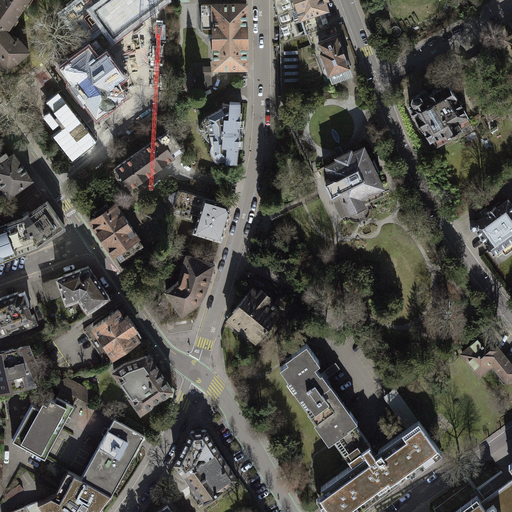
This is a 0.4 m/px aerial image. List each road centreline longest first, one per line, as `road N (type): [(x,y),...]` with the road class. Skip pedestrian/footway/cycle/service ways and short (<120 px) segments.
road 1 (residential): [(260,0),(257,149),(196,371)]
road 2 (tertiary): [(375,80),(418,182),(511,314)]
road 3 (residential): [(196,371),(223,396),(293,511)]
road 4 (residential): [(92,243),(168,351),(196,371)]
road 5 (residential): [(196,371),(124,511)]
road 6 (residential): [(2,115),(92,243)]
road 7 (residential): [(375,80),(511,3)]
road 8 (residential): [(511,433),(396,511)]
